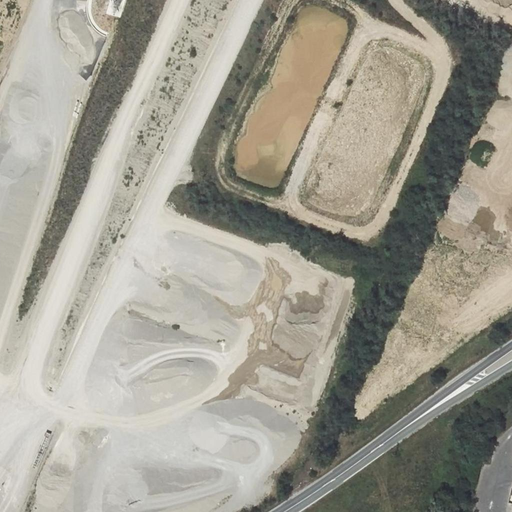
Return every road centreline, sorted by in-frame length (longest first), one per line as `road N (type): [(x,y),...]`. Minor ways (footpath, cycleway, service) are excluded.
road 1 (unknown): [(56,396),(119,420),(218,392),(258,375),(277,354),(305,297),(304,264),(283,249),(154,208)]
road 2 (unknown): [(0,450),(176,0)]
road 3 (secondary): [(511,359),(283,511)]
road 4 (unknown): [(154,208),(252,0)]
road 5 (unknown): [(56,396),(154,208)]
